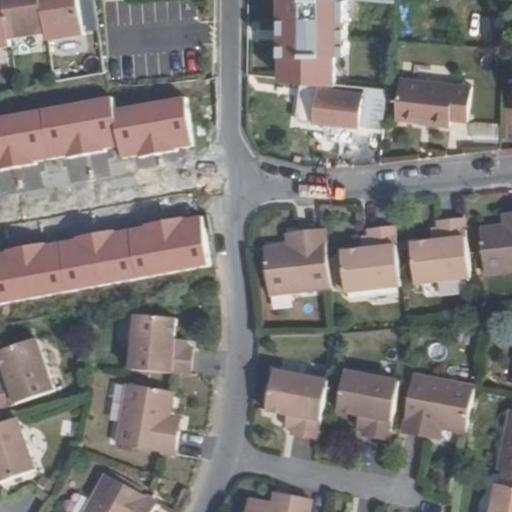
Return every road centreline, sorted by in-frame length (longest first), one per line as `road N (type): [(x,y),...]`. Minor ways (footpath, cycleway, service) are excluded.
road 1 (residential): [(226,455),(241,341),(229,202),(243,174)]
road 2 (residential): [(243,174),(265,187),(343,191),(511,173)]
road 3 (residential): [(417,496),(226,455)]
road 4 (residential): [(233,0),(228,142),(243,174)]
